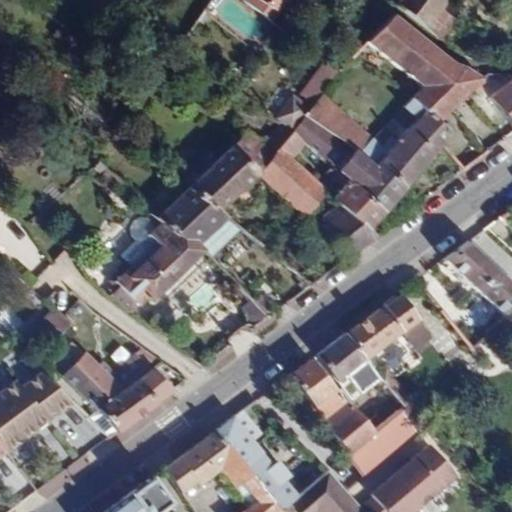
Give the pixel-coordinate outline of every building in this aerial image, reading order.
[(271,23),(288,0),(243,0),(243,1),(271,23)] [(374,0),(372,2),(387,13),(395,5),(424,28),(440,9),(447,0),(374,0)] [(439,40),(455,22),(440,9),(424,28),(439,40)] [(482,80),(467,69),(453,64),(393,16),(365,43),(410,79),(422,88),(449,111),(466,95),(482,80)] [(321,94),(336,76),(322,64),(299,94),(313,105),(321,94)] [(511,79),(490,97),(511,125),(511,79)] [(403,188),(440,143),(433,135),(442,127),(436,122),(449,111),(422,88),(412,98),(402,109),(414,119),(396,140),(392,137),(383,146),(374,139),(358,125),(345,144),(374,166),(378,162),(403,188)] [(358,125),(321,94),(313,105),(304,116),(345,144),(358,125)] [(396,140),(414,119),(402,109),(374,139),(383,146),(392,137),(396,140)] [(403,188),(378,162),(374,166),(345,144),(304,116),(291,133),(304,144),(331,168),(381,212),(403,188)] [(257,176),(277,149),(291,133),(280,124),(262,145),(246,133),(216,162),(190,185),(188,188),(218,212),(257,176)] [(113,142),(119,134),(109,127),(97,139),(108,149),(113,142)] [(277,149),(290,160),(304,144),(291,133),(277,149)] [(122,149),(128,141),(119,134),(113,142),(122,149)] [(322,189),(290,160),(277,149),(257,176),(303,218),(325,192),(322,189)] [(190,185),(216,162),(207,152),(190,168),(193,172),(185,180),(190,185)] [(153,204),(99,162),(94,168),(148,210),(153,204)] [(381,212),(331,168),(325,174),(330,180),(322,189),(325,192),(339,205),(366,229),(381,212)] [(193,249),(226,218),(218,212),(188,188),(156,217),(163,222),(168,226),(193,249)] [(366,229),(339,205),(322,217),(323,233),(350,258),(376,239),(374,236),(366,229)] [(496,259),(511,244),(511,231),(501,215),(465,242),(490,265),(496,259)] [(150,302),(199,255),(193,249),(168,226),(163,222),(150,234),(161,247),(129,277),(124,273),(115,281),(136,304),(144,297),(150,302)] [(511,306),(511,285),(490,265),(465,242),(442,259),(502,316),(511,306)] [(363,358),(416,319),(397,293),(343,333),(363,358)] [(47,307),(40,321),(62,332),(69,318),(47,307)] [(489,369),(471,350),(445,316),(436,324),(461,356),(456,361),(476,382),(489,369)] [(363,358),(343,333),(315,354),(336,382),(356,368),(365,379),(374,372),(363,358)] [(122,392),(83,353),(61,376),(97,410),(122,392)] [(363,478),(416,435),(411,429),(398,412),(371,435),(347,407),(308,359),(287,375),(323,420),(321,422),(345,453),(341,457),(363,478)] [(163,384),(176,375),(163,366),(152,374),(150,371),(136,383),(155,405),(173,391),(171,389),(163,384)] [(9,384),(0,390),(0,450),(2,453),(69,400),(35,369),(9,384)] [(411,402),(385,370),(377,376),(402,409),(409,403),(411,402)] [(116,434),(155,405),(136,383),(122,392),(97,410),(116,434)] [(399,411),(374,385),(347,407),(371,435),(398,412),(399,411)] [(422,420),(409,403),(402,409),(399,411),(398,412),(411,429),(422,420)] [(295,497),(230,417),(212,430),(249,475),(263,492),(279,511),(295,497)] [(249,475),(212,430),(161,468),(180,494),(195,482),(197,485),(218,470),(234,488),(240,483),(249,475)] [(428,444),(370,493),(385,511),(409,511),(454,475),(428,444)] [(279,511),(277,511),(363,511),(346,492),(338,483),(326,470),(312,482),(295,497),(279,511)] [(263,492),(249,475),(240,483),(253,500),(263,492)] [(151,511),(164,503),(147,479),(102,511),(151,511)] [(277,511),(279,511),(263,492),(253,500),(238,511),(277,511)]
